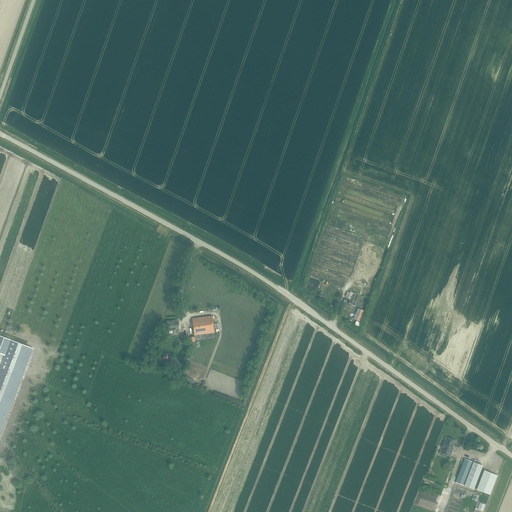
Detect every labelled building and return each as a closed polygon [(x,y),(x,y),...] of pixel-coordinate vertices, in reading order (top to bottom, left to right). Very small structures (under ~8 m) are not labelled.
[(354,306),(358,295),(350,291),(346,303),(354,306)] [(192,318),(194,335),(214,333),(212,316),(192,318)] [(175,333),(179,332),(178,320),(167,322),(168,331),(169,330),(169,333),(172,333),(172,330),(173,330),(173,331),(174,331),(175,333)] [(0,353),(5,356),(0,370),(0,434),(33,348),(0,335),(0,353)] [(449,456),(455,441),(446,438),(440,453),(449,456)] [(456,482),(463,485),(474,489),(483,466),(472,462),(465,459),(456,482)] [(484,470),(476,489),(490,494),(497,476),(484,470)] [(481,505),(487,506),(489,500),(483,498),(481,505)]
